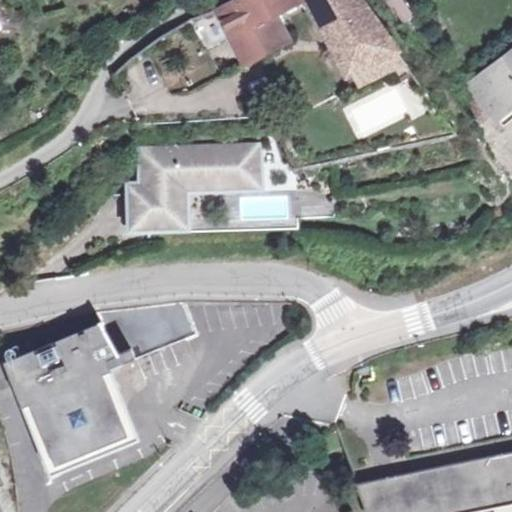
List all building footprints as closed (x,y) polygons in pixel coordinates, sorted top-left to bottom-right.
[(396,74),(404,87),(418,80),(409,67),(404,70),(348,0),(234,0),(194,22),(200,34),(226,21),(248,60),(294,36),(282,15),(305,3),(349,77),(354,74),(363,92),(396,74)] [(399,0),(382,0),(393,21),(407,14),(399,0)] [(490,115),(511,100),(511,58),(483,78),(477,70),(462,80),(490,115)] [(183,177),(223,178),(223,168),(258,168),(259,140),(155,140),(154,188),(139,187),(139,215),(182,216),(183,177)] [(223,168),(223,178),(258,178),(258,168),(223,168)] [(294,213),(325,210),(324,188),(292,191),(294,213)] [(141,352),(128,323),(92,323),(96,334),(21,367),(58,459),(132,425),(109,367),(141,352)] [(128,323),(141,352),(154,345),(143,323),(128,323)] [(511,511),(511,455),(393,479),(396,492),(359,499),(365,511),(511,511)] [(357,486),(359,499),(396,492),(393,479),(357,486)]
